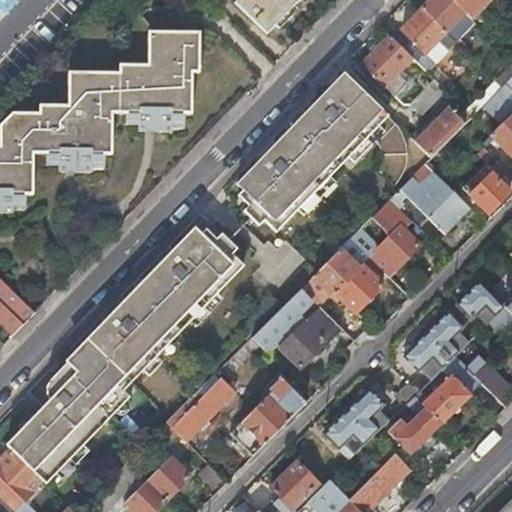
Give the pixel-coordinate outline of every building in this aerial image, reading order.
[(300,0),(239,0),(236,3),(267,34),(300,0)] [(431,0),(422,10),(446,33),(465,14),(466,15),(467,14),(452,0),(431,0)] [(452,0),(467,14),(480,0),(452,0)] [(426,53),(446,33),(422,10),(402,30),(426,53)] [(0,215),(14,216),(14,212),(27,212),(26,198),(33,198),(33,158),(46,158),(46,169),(58,169),(58,175),(92,175),(92,171),(105,171),(105,156),(112,156),(112,115),(125,115),(126,126),(138,126),(138,133),(172,132),(171,129),(184,129),(184,114),(191,114),(191,73),(199,73),(199,31),(147,31),(147,65),(119,66),(118,73),(68,73),(67,106),(38,108),(38,116),(13,115),(0,128),(0,215)] [(427,111),(447,91),(390,36),(362,64),(407,108),(415,100),(427,111)] [(279,233),(390,116),(345,73),(238,184),(245,190),(240,195),(251,206),(245,211),(262,227),(267,222),(279,233)] [(457,116),(466,124),(473,117),(464,108),(457,116)] [(417,142),(433,158),(466,124),(457,116),(450,109),(417,142)] [(511,114),(491,135),(511,157),(511,114)] [(414,221),(420,228),(430,218),(446,233),(471,209),(426,164),(391,199),(414,221)] [(463,188),(470,195),(488,213),(511,190),(486,165),(463,188)] [(405,230),(414,221),(391,199),(373,218),(385,230),(391,237),(371,258),(389,277),(421,246),(405,230)] [(239,215),(233,209),(230,211),(237,218),(239,215)] [(229,226),(223,219),(220,222),(227,228),(229,226)] [(9,449),(43,482),(247,268),(235,257),(240,251),(223,234),(217,240),(206,230),(202,235),(195,229),(88,340),(90,342),(51,381),(48,385),(45,391),(43,398),(43,403),(44,407),(6,447),(9,449)] [(360,268),(341,250),(314,277),(340,302),(343,299),(356,312),(382,285),(363,266),(360,268)] [(511,298),(509,302),(482,275),(471,285),(470,293),(458,305),(474,320),(481,314),(490,323),(505,308),(511,315),(511,298)] [(0,324),(12,336),(34,313),(0,279),(0,324)] [(253,339),(264,350),(269,346),(265,342),(270,337),(280,348),(307,321),(297,311),(310,297),(302,289),(253,339)] [(318,352),(342,328),(320,307),(307,321),(280,348),(301,369),(310,360),(314,364),(322,356),(318,352)] [(511,315),(505,308),(490,323),(508,341),(511,337),(511,315)] [(454,357),(468,344),(459,335),(466,328),(451,313),(442,321),(435,321),(414,341),(414,349),(406,357),(421,372),(423,370),(432,379),(440,371),(454,357)] [(97,327),(94,324),(88,330),(91,333),(97,327)] [(465,367),(454,357),(440,371),(449,379),(423,404),(426,407),(442,424),(471,395),(454,379),(465,367)] [(59,366),(56,363),(50,370),(53,373),(59,366)] [(504,408),(511,400),(511,387),(487,363),(473,377),(504,408)] [(253,457),(307,403),(281,378),(270,389),(273,392),(231,434),(253,457)] [(220,379),(171,428),(185,442),(235,392),(220,379)] [(354,454),(364,444),(390,420),(381,410),(386,405),(371,390),(362,399),(354,399),(335,419),(335,426),(326,436),(341,451),(346,445),(354,454)] [(423,396),(419,391),(414,396),(419,400),(423,396)] [(419,400),(414,396),(399,410),(405,417),(421,402),(419,400)] [(410,455),(442,424),(426,407),(407,426),(400,419),(388,432),(410,455)] [(14,419),(5,428),(8,430),(16,422),(14,419)] [(43,482),(9,449),(0,457),(0,496),(15,511),(26,500),(43,482)] [(167,461),(147,481),(167,500),(190,476),(170,457),(172,456),(167,452),(163,457),(167,461)] [(394,454),(348,499),(352,504),(356,501),(367,511),(409,469),(394,454)] [(320,470),(304,455),(271,487),(293,509),(319,484),(313,477),(320,470)] [(348,499),(329,480),(306,502),(316,511),(360,511),(352,504),(348,499)] [(154,511),(167,500),(147,481),(126,503),(135,511),(154,511)] [(37,511),(26,500),(15,511),(16,511),(37,511)] [(281,511),(270,500),(259,511),(281,511)] [(511,511),(511,500),(500,511),(511,511)]
